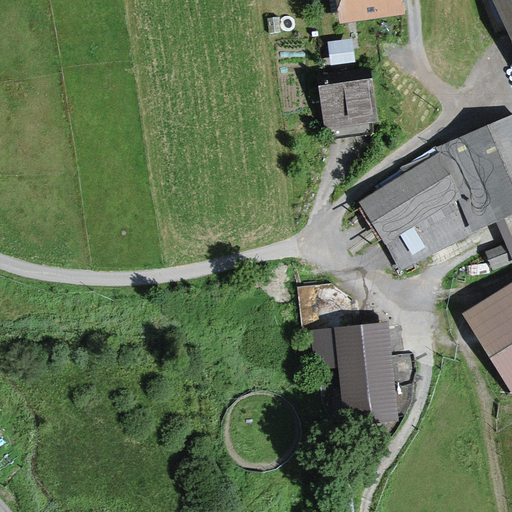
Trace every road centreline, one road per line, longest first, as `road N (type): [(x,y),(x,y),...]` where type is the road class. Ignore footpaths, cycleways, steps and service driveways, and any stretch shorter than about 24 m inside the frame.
road 1 (track): [(364,511),(413,414),(424,351),(398,296),(318,231)]
road 2 (track): [(393,291),(425,290),(457,321),(481,393),(502,511)]
